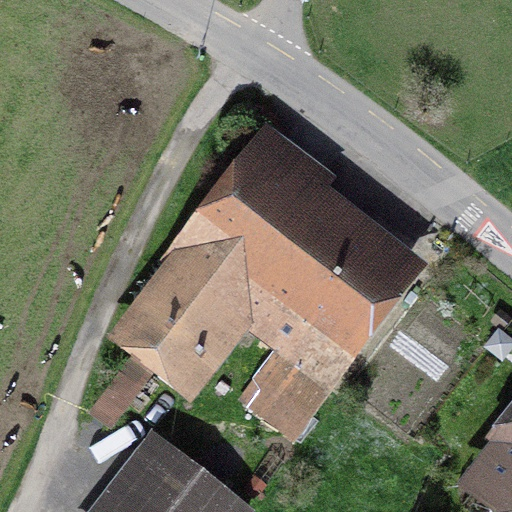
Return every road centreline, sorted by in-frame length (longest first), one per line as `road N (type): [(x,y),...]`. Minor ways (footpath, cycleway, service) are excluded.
road 1 (track): [(236,42),(17,511)]
road 2 (residential): [(267,59),(511,257)]
road 3 (residential): [(153,0),(267,59)]
